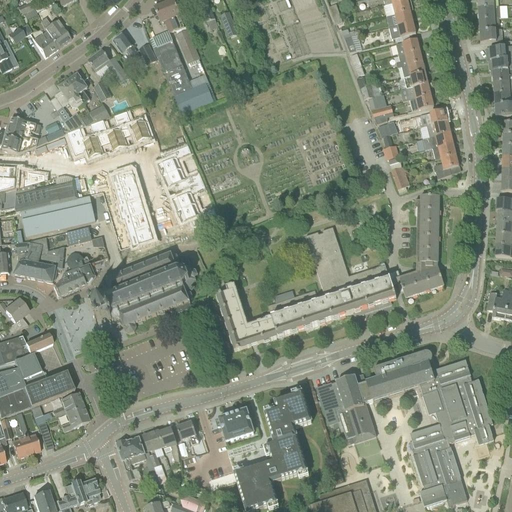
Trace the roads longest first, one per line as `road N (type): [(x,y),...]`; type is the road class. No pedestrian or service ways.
road 1 (tertiary): [(105,432),(450,319)]
road 2 (tertiary): [(450,319),(473,278),(478,185),(444,0)]
road 3 (residential): [(167,236),(139,155),(87,169),(0,163)]
road 4 (unclassified): [(105,432),(49,309),(18,290),(0,291)]
road 5 (unclassified): [(0,102),(109,29),(135,0)]
